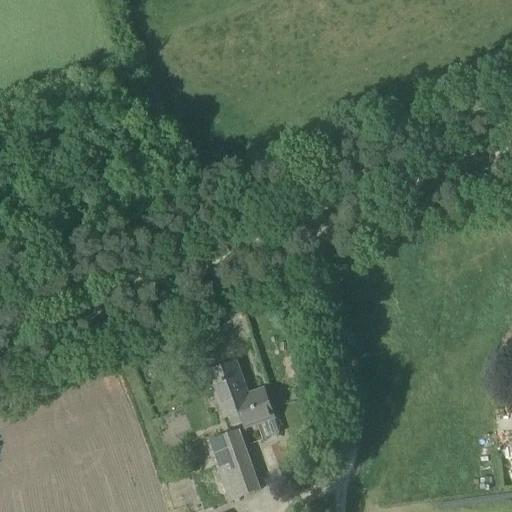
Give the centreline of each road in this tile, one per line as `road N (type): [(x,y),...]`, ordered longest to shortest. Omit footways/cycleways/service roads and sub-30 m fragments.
road 1 (track): [(0,341),(511,143)]
road 2 (track): [(337,511),(343,370),(310,220)]
